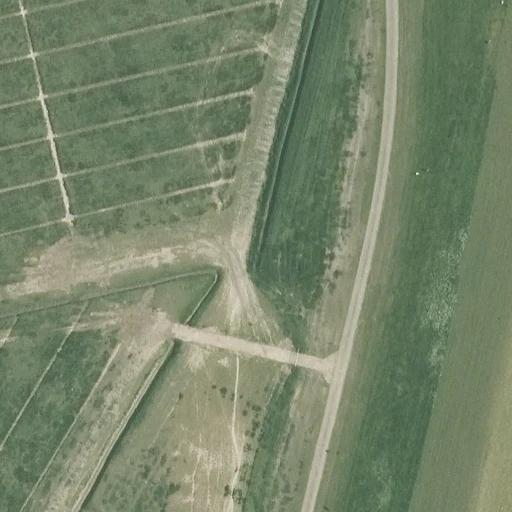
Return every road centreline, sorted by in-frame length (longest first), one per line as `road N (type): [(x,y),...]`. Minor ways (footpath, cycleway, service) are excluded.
road 1 (track): [(309,511),(381,191),(394,0)]
road 2 (track): [(343,369),(180,333)]
